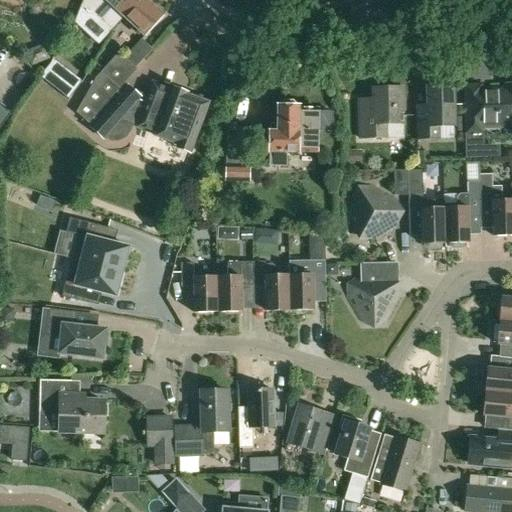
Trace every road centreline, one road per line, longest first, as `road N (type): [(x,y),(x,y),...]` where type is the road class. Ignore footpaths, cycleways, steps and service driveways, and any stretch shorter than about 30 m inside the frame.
road 1 (residential): [(380,383),(233,344),(161,345)]
road 2 (residential): [(362,0),(381,25),(399,33),(511,31)]
road 3 (residential): [(439,419),(451,289)]
